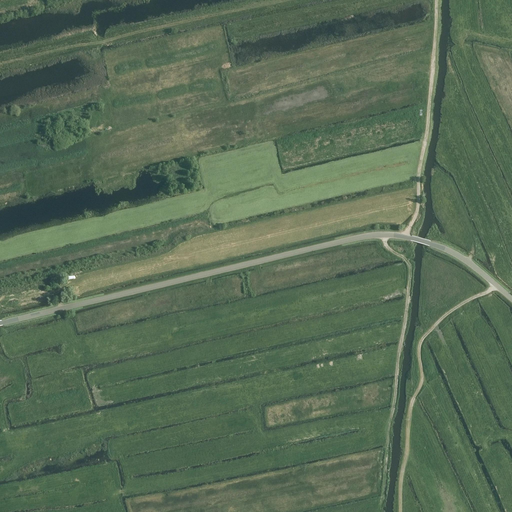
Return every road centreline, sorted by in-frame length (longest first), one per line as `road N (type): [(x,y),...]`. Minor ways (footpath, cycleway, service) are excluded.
road 1 (tertiary): [(0,323),(384,234),(455,254),(511,299)]
road 2 (track): [(384,234),(409,271),(381,511)]
road 3 (track): [(495,285),(421,339),(400,511)]
road 4 (track): [(404,237),(418,202),(437,0)]
